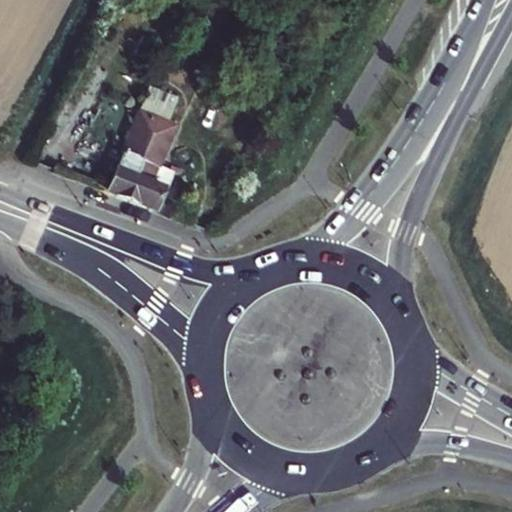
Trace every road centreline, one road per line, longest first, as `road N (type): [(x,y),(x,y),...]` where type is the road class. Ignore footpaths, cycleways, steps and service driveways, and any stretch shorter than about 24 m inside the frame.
road 1 (primary): [(484,0),(413,135),(342,225),(298,261)]
road 2 (primary): [(394,302),(405,233),(511,14)]
road 3 (primary): [(267,269),(232,275),(184,266),(0,193)]
road 4 (primary): [(0,221),(124,289),(174,332),(205,388)]
road 5 (primary): [(267,269),(218,312),(204,349),(205,388)]
road 6 (primary): [(374,452),(436,444),(511,458)]
road 7 (primary): [(511,414),(441,373),(414,343)]
road 8 (primary): [(374,452),(410,403),(414,343)]
